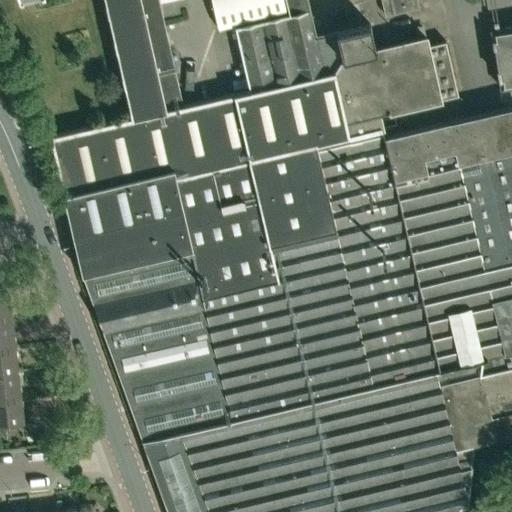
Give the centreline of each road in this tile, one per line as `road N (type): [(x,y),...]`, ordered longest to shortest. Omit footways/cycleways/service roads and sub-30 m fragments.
road 1 (tertiary): [(120,449),(0,129)]
road 2 (residential): [(0,473),(120,449)]
